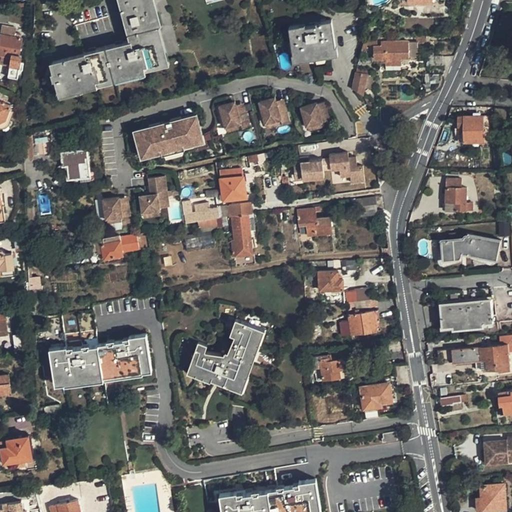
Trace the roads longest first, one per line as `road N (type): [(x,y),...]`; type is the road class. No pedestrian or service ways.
road 1 (unclassified): [(482,0),(397,224),(403,287)]
road 2 (unclassified): [(403,287),(441,511)]
